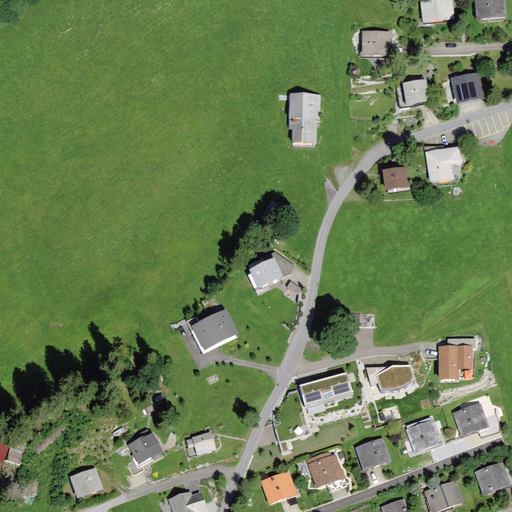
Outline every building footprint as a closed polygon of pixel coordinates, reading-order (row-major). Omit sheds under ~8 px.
[(500,0),(471,0),(474,22),(503,19),(500,0)] [(449,5),(417,8),(419,27),(450,24),(449,5)] [(387,35),(360,34),(358,58),(386,60),(387,35)] [(477,77),(450,81),(454,105),(480,101),(477,77)] [(424,84),(399,86),(401,109),(426,107),(424,84)] [(320,96),(290,95),(289,122),(317,123),(320,121),(320,96)] [(317,123),(289,122),(289,130),(293,130),(293,146),(316,147),(317,123)] [(457,153),(424,157),(427,184),(460,180),(457,153)] [(407,171),(385,174),(387,192),(409,190),(407,171)] [(294,210),(271,201),(262,221),(285,231),(294,210)] [(269,263),(246,275),(256,296),(279,285),(269,263)] [(355,327),(376,326),(376,312),(355,313),(355,327)] [(226,313),(192,328),(204,353),(237,337),(226,313)] [(471,352),(441,352),(441,381),(459,382),(459,370),(471,370),(471,352)] [(392,368),(366,370),(371,386),(377,385),(379,393),(398,391),(415,382),(410,367),(392,368)] [(349,377),(303,389),(311,418),(357,406),(349,377)] [(478,406),(454,416),(462,437),(486,428),(478,406)] [(430,423),(403,433),(412,456),(439,445),(430,423)] [(207,437),(185,443),(189,457),(211,452),(207,437)] [(148,439),(125,449),(134,469),(157,459),(148,439)] [(381,442),(355,450),(362,472),(388,464),(381,442)] [(334,455),(307,463),(314,488),(342,479),(334,455)] [(500,466),(473,476),(481,498),(508,488),(500,466)] [(90,471),(65,480),(73,502),(98,493),(90,471)] [(286,476),(259,485),(267,507),(294,498),(286,476)] [(442,511),(462,505),(454,484),(422,495),(428,511),(442,511)] [(204,511),(200,496),(166,506),(167,511),(204,511)] [(406,511),(403,501),(378,510),(378,511),(406,511)]
